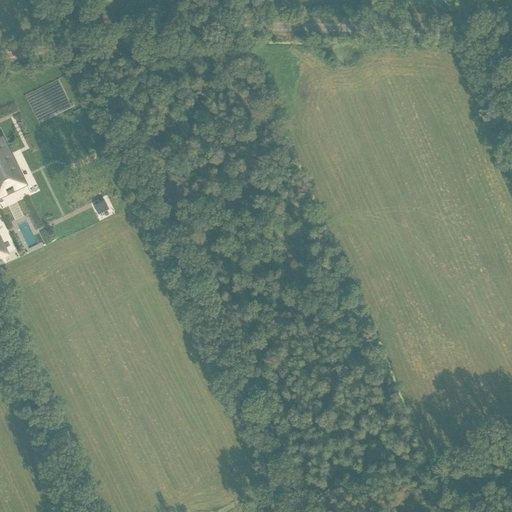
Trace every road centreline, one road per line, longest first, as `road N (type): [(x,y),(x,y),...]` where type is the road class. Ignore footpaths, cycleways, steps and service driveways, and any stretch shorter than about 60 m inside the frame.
road 1 (unclassified): [(511,37),(238,28)]
road 2 (unclassified): [(0,56),(238,28)]
road 3 (track): [(166,276),(323,223)]
